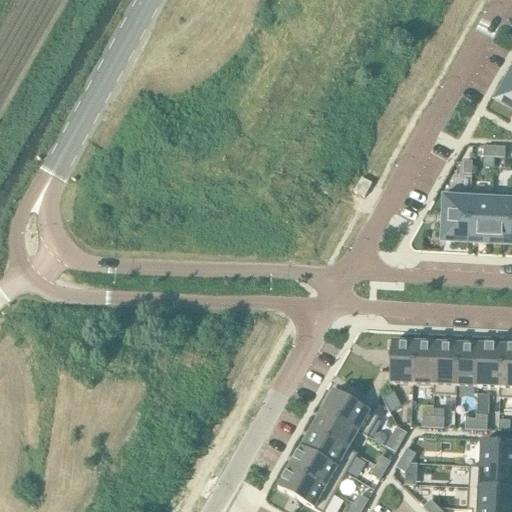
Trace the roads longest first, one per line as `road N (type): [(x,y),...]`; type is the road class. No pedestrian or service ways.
road 1 (residential): [(347,274),(502,0)]
road 2 (tertiary): [(27,274),(70,294),(328,303)]
road 3 (tertiary): [(347,274),(108,262),(60,248)]
road 4 (residential): [(328,303),(212,511)]
road 5 (tertiary): [(149,0),(51,174)]
road 6 (residential): [(328,303),(511,313)]
road 7 (residential): [(511,281),(347,274)]
